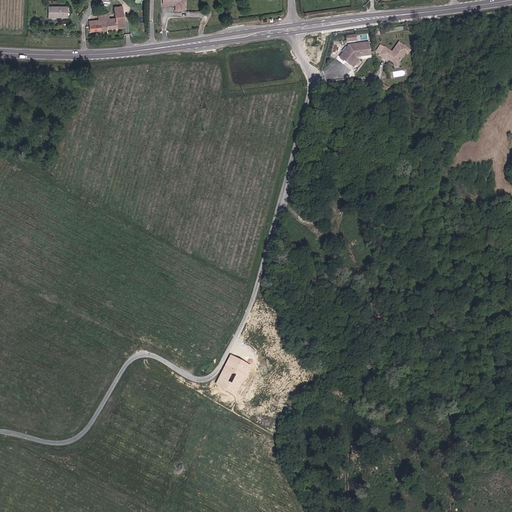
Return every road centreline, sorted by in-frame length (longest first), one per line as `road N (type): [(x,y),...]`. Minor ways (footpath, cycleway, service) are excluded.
road 1 (tertiary): [(327,23),(256,295),(220,369),(201,380),(159,358),(137,357),(78,438),(58,443),(0,432)]
road 2 (secondary): [(292,27),(97,51),(0,49)]
road 3 (secondary): [(501,0),(327,23)]
